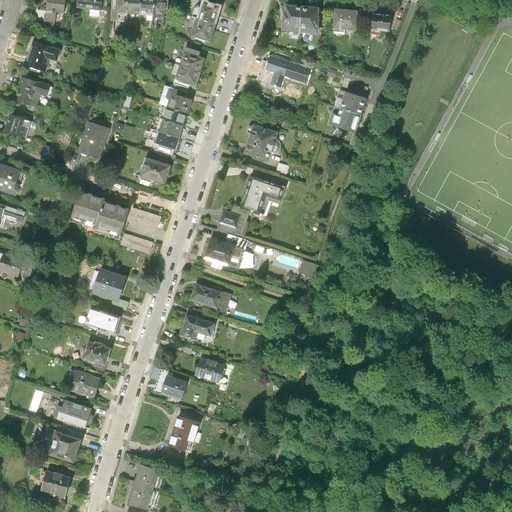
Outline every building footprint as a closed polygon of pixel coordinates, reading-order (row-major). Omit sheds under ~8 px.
[(48,0),(47,11),(58,13),(65,13),(66,0),(48,0)] [(78,0),(78,6),(101,10),(102,0),(78,0)] [(127,22),(128,13),(118,11),(118,0),(114,0),(113,20),(127,22)] [(128,13),(130,13),(131,0),(118,0),(118,11),(128,13)] [(131,0),(130,13),(142,14),(143,0),(131,0)] [(143,0),(142,14),(154,15),(155,0),(143,0)] [(167,0),(155,0),(154,15),(166,17),(167,0)] [(203,0),(198,18),(217,24),(223,6),(203,0)] [(282,30),(299,32),(302,6),(285,4),(282,30)] [(318,7),(302,6),(299,32),(317,34),(319,15),(317,15),(318,7)] [(356,9),(335,8),(333,34),(343,34),(344,29),(355,30),(356,9)] [(37,9),(33,18),(56,22),(58,13),(47,11),(37,9)] [(372,15),(371,30),(389,31),(390,16),(372,15)] [(211,42),(217,24),(198,18),(192,36),(211,42)] [(401,21),(397,19),(393,28),(397,30),(401,21)] [(35,41),(27,64),(45,71),(50,58),(57,60),(61,50),(35,41)] [(188,45),(186,51),(201,56),(203,50),(188,45)] [(186,51),(182,63),(202,70),(206,57),(201,56),(186,51)] [(309,70),(270,57),(266,70),(275,73),(271,84),(280,87),(283,76),(305,83),(309,70)] [(182,63),(175,82),(189,87),(191,82),(197,84),(202,70),(182,63)] [(24,77),(16,101),(36,107),(40,94),(47,96),(50,85),(24,77)] [(177,92),(165,88),(159,105),(168,108),(188,114),(193,101),(176,95),(177,92)] [(365,99),(344,92),(336,117),(331,115),(328,124),(354,132),(365,99)] [(168,108),(164,120),(184,127),(188,114),(168,108)] [(11,115),(6,132),(23,137),(26,126),(28,127),(30,121),(11,115)] [(180,139),(184,127),(164,120),(160,132),(180,139)] [(89,123),(80,151),(100,158),(109,129),(89,123)] [(277,132),(253,124),(244,153),(268,161),(270,154),(273,154),(275,154),(277,153),(280,150),(281,147),(280,144),(279,142),(277,140),(275,139),(277,132)] [(153,146),(153,148),(154,149),(155,149),(156,149),(158,149),(159,148),(159,147),(160,146),(159,145),(159,144),(176,150),(180,139),(160,132),(157,143),(155,143),(154,143),(153,144),(153,146)] [(171,166),(148,158),(142,176),(165,183),(171,166)] [(289,166),(278,163),(275,172),(286,176),(289,166)] [(0,166),(0,189),(17,195),(18,190),(15,189),(22,171),(2,164),(1,167),(0,166)] [(284,185),(250,174),(239,206),(249,210),(258,213),(264,194),(279,199),(284,185)] [(81,191),(73,215),(98,223),(105,201),(106,199),(81,191)] [(130,209),(105,201),(98,223),(97,226),(122,234),(130,209)] [(240,236),(249,210),(239,206),(233,204),(230,212),(240,215),(235,228),(233,234),(240,236)] [(0,223),(20,230),(26,211),(7,205),(6,207),(0,205),(0,223)] [(133,208),(129,220),(158,229),(161,217),(133,208)] [(235,228),(240,215),(230,212),(223,210),(219,222),(235,228)] [(233,234),(235,228),(219,222),(217,228),(233,234)] [(153,243),(125,234),(121,245),(150,254),(153,243)] [(227,234),(224,242),(233,244),(232,247),(242,250),(244,250),(248,240),(227,234)] [(224,242),(209,237),(202,256),(227,264),(232,247),(233,244),(224,242)] [(242,250),(232,247),(227,264),(237,267),(242,250)] [(5,253),(0,265),(0,269),(20,277),(23,269),(31,272),(36,259),(26,256),(24,260),(5,253)] [(129,277),(104,268),(95,291),(121,300),(129,277)] [(221,291),(194,282),(189,297),(216,306),(221,291)] [(230,294),(221,291),(216,306),(225,309),(230,294)] [(123,317),(96,308),(90,325),(98,328),(111,332),(117,334),(123,317)] [(213,323),(185,314),(178,335),(191,339),(193,330),(209,335),(213,323)] [(98,328),(96,336),(108,340),(111,332),(98,328)] [(112,348),(91,341),(85,359),(106,366),(112,348)] [(223,364),(200,357),(195,374),(218,381),(223,364)] [(160,395),(161,393),(167,376),(168,372),(161,369),(153,392),(160,395)] [(93,376),(78,371),(72,390),(94,398),(100,380),(93,377),(93,376)] [(187,383),(167,376),(161,393),(181,400),(187,383)] [(92,409),(67,400),(64,408),(63,407),(59,419),(85,428),(92,409)] [(176,415),(172,430),(195,437),(199,423),(176,415)] [(190,451),(195,437),(172,430),(167,444),(190,451)] [(83,439),(58,431),(51,453),(76,461),(83,439)] [(161,471),(138,464),(126,503),(149,510),(161,471)] [(72,477),(49,471),(44,490),(67,496),(72,477)]
